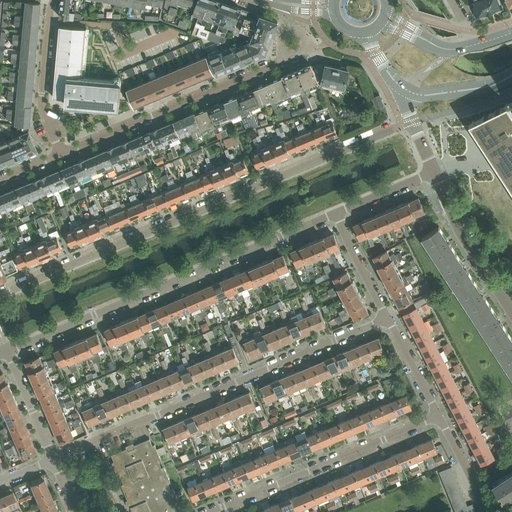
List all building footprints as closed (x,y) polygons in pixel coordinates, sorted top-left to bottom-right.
[(61,0),(60,17),(74,18),(77,0),(61,0)] [(165,0),(164,11),(176,15),(180,3),(182,4),(181,5),(182,6),(184,0),(165,0)] [(184,0),(182,6),(184,6),(184,4),(195,8),(197,0),(184,0)] [(193,13),(199,15),(195,26),(199,28),(209,0),(197,0),(195,8),(193,13)] [(209,0),(199,28),(197,35),(201,37),(207,39),(210,31),(204,29),(208,19),(214,21),(221,1),(216,0),(209,0)] [(471,0),(478,17),(479,16),(481,17),(484,16),(485,14),(490,12),(485,0),(471,0)] [(485,0),(490,12),(495,10),(497,11),(500,10),(501,8),(502,8),(499,0),(485,0)] [(210,31),(207,39),(212,41),(217,43),(220,35),(231,5),(221,1),(214,21),(220,23),(216,33),(210,31)] [(15,7),(25,8),(24,12),(37,13),(38,4),(15,2),(15,7)] [(217,43),(217,44),(218,46),(225,43),(227,37),(225,36),(229,26),(235,28),(242,9),(231,5),(220,35),(217,43)] [(235,28),(233,34),(238,36),(241,30),(243,24),(245,17),(246,17),(248,12),(249,12),(242,9),(235,28)] [(14,16),(14,21),(37,23),(37,13),(24,12),(24,17),(14,16)] [(245,17),(243,24),(273,34),(275,28),(277,27),(278,24),(277,23),(278,22),(261,16),(259,22),(246,17),(245,17)] [(13,25),(23,26),(23,31),(36,32),(37,23),(14,21),(13,25)] [(243,24),(241,30),(254,35),(252,41),(268,47),(269,46),(270,45),(271,42),(271,41),(273,34),(243,24)] [(63,26),(57,97),(69,98),(68,105),(86,107),(86,103),(123,106),(125,83),(82,79),(86,28),(63,26)] [(13,35),(12,39),(35,41),(36,32),(23,31),(22,36),(13,35)] [(207,39),(201,37),(209,57),(210,59),(217,75),(244,64),(237,47),(235,43),(231,45),(229,41),(225,43),(218,46),(220,52),(215,54),(214,52),(212,53),(210,46),(212,41),(207,39)] [(21,45),(21,50),(34,51),(35,41),(12,39),(12,44),(21,45)] [(249,42),(237,47),(244,64),(266,55),(268,47),(252,41),(250,40),(249,42)] [(11,53),(10,58),(33,60),(34,51),(21,50),(20,54),(11,53)] [(207,56),(196,60),(204,79),(214,74),(207,56)] [(10,63),(20,64),(19,68),(32,69),(33,60),(10,58),(10,63)] [(196,60),(186,64),(194,83),(204,79),(196,60)] [(320,63),(312,67),(319,83),(322,90),(352,98),(356,82),(346,80),(348,70),(346,70),(345,67),(342,67),(340,68),(338,68),(337,67),(334,67),(326,65),(321,63),(320,63)] [(186,64),(176,69),(184,87),(194,83),(186,64)] [(319,83),(312,67),(311,64),(297,70),(304,87),(307,94),(311,92),(309,88),(319,83)] [(9,72),(9,77),(32,79),(32,69),(19,68),(19,73),(9,72)] [(176,69),(166,73),(174,91),(184,87),(176,69)] [(297,70),(283,76),(283,77),(292,97),(302,93),(303,97),(306,105),(296,109),(297,110),(298,114),(313,109),(307,94),(304,87),(297,70)] [(166,73),(156,77),(164,95),(174,91),(166,73)] [(8,81),(18,82),(17,87),(31,88),(32,79),(9,77),(8,81)] [(156,77),(147,81),(154,100),(164,95),(156,77)] [(273,81),(269,83),(277,103),(292,97),(283,77),(279,79),(277,78),(274,79),(273,81)] [(147,81),(137,85),(144,104),(154,100),(147,81)] [(258,87),(254,89),(260,104),(270,100),(271,102),(279,120),(283,118),(277,103),(269,83),(264,85),(262,85),(259,86),(258,87)] [(137,85),(126,90),(134,108),(144,104),(137,85)] [(8,91),(7,95),(30,97),(31,88),(17,87),(17,92),(8,91)] [(252,110),(261,107),(260,104),(254,89),(249,91),(247,91),(245,92),(244,94),(239,96),(246,113),(252,128),(258,126),(252,110)] [(16,101),(16,106),(29,107),(30,97),(7,95),(7,100),(16,101)] [(380,95),(373,98),(377,108),(384,105),(380,95)] [(229,100),(224,102),(231,117),(241,112),(242,115),(241,115),(248,129),(252,128),(246,113),(239,96),(234,98),(232,97),(230,98),(229,100)] [(214,106),(210,108),(220,132),(224,130),(220,121),(231,117),(224,102),(220,104),(218,103),(215,104),(214,106)] [(472,121),(469,123),(471,126),(472,127),(472,128),(477,135),(478,137),(497,166),(498,168),(503,175),(504,177),(509,184),(510,186),(511,189),(511,102),(508,105),(508,104),(507,104),(506,105),(496,109),(494,110),(485,115),(483,116),(474,121),(472,121)] [(6,110),(6,114),(29,116),(29,107),(16,106),(16,110),(6,110)] [(200,112),(195,114),(201,129),(203,135),(207,133),(207,131),(212,128),(215,134),(220,132),(210,108),(205,110),(203,109),(200,111),(200,112)] [(201,129),(195,114),(194,113),(185,117),(191,133),(194,138),(198,137),(196,131),(201,129)] [(15,120),(14,125),(28,126),(29,116),(6,114),(5,119),(15,120)] [(318,117),(328,139),(337,135),(332,121),(326,123),(325,120),(324,121),(321,115),(318,117)] [(185,117),(173,122),(180,137),(191,133),(185,117)] [(315,118),(318,123),(316,124),(318,127),(313,129),(318,143),(328,139),(318,117),(315,118)] [(173,122),(162,127),(169,142),(180,137),(173,122)] [(303,123),(300,125),(309,147),(318,143),(313,129),(307,131),(306,128),(305,129),(303,123)] [(27,130),(28,126),(14,125),(19,134),(18,134),(19,136),(28,155),(36,151),(27,130)] [(299,131),(298,132),(299,135),(294,137),(300,151),(309,147),(300,125),(297,126),(299,131)] [(282,126),(279,127),(290,155),(300,151),(294,137),(288,139),(287,136),(286,137),(282,126)] [(162,127),(151,131),(158,147),(169,142),(162,127)] [(279,137),(280,138),(278,139),(279,142),(273,145),(280,160),(291,156),(290,155),(279,127),(276,129),(279,137)] [(151,131),(140,136),(147,152),(158,147),(151,131)] [(19,136),(7,141),(15,160),(28,155),(19,136)] [(140,136),(129,141),(136,156),(147,152),(140,136)] [(259,136),(256,137),(258,142),(268,164),(268,165),(280,160),(273,145),(266,148),(265,145),(263,145),(263,144),(259,136)] [(7,141),(0,144),(0,161),(2,166),(15,160),(7,141)] [(129,141),(118,145),(125,161),(136,156),(129,141)] [(255,143),(258,148),(256,149),(258,152),(252,154),(258,168),(268,164),(258,142),(255,143)] [(174,144),(170,146),(172,151),(175,158),(179,156),(174,144)] [(184,146),(186,152),(192,150),(189,144),(184,146)] [(122,166),(120,163),(125,161),(118,145),(107,150),(115,168),(115,169),(122,166)] [(203,153),(202,149),(192,153),(194,157),(203,153)] [(228,163),(221,166),(228,182),(240,177),(239,176),(230,154),(227,149),(224,150),(228,158),(229,160),(227,160),(228,163)] [(107,150),(96,155),(102,170),(109,167),(110,170),(115,168),(107,150)] [(233,153),(230,154),(239,176),(249,172),(243,158),(237,161),(236,158),(235,158),(233,153)] [(96,155),(85,159),(91,175),(102,170),(96,155)] [(164,162),(162,156),(155,159),(157,165),(164,162)] [(217,186),(216,186),(217,187),(228,182),(221,166),(215,169),(214,166),(212,167),(211,165),(212,165),(208,157),(205,158),(207,164),(217,186)] [(93,179),(91,175),(85,159),(74,164),(82,184),(93,179)] [(74,164),(63,169),(69,184),(76,181),(78,186),(82,184),(74,164)] [(207,174),(201,176),(207,190),(216,186),(217,186),(207,164),(204,165),(206,170),(205,171),(207,174)] [(142,172),(140,167),(129,172),(131,177),(142,172)] [(63,169),(51,173),(58,189),(69,184),(63,169)] [(207,190),(201,176),(196,178),(195,175),(194,175),(191,170),(188,171),(198,194),(207,190)] [(188,178),(186,179),(188,182),(183,184),(188,198),(198,194),(188,171),(185,173),(188,178)] [(120,181),(131,177),(129,172),(118,176),(120,181)] [(51,173),(40,178),(47,194),(58,189),(51,173)] [(40,178),(29,183),(35,198),(47,194),(40,178)] [(173,178),(170,179),(179,202),(188,198),(183,184),(177,186),(176,183),(175,183),(173,178)] [(169,190),(164,192),(170,206),(179,202),(170,179),(167,181),(169,186),(168,186),(169,190)] [(29,183),(17,188),(24,203),(35,198),(29,183)] [(154,186),(151,187),(160,210),(170,206),(164,192),(158,194),(157,191),(156,191),(154,186)] [(148,189),(150,194),(149,194),(150,198),(145,200),(151,213),(160,210),(151,187),(148,189)] [(17,188),(6,192),(13,208),(24,203),(17,188)] [(84,189),(79,191),(81,197),(87,195),(84,189)] [(6,192),(0,195),(0,209),(1,213),(13,208),(6,192)] [(151,213),(145,200),(140,202),(138,199),(137,199),(135,194),(132,195),(141,217),(151,213)] [(129,197),(131,202),(130,202),(131,205),(126,208),(132,221),(141,217),(132,195),(129,197)] [(409,202),(415,217),(415,218),(419,216),(419,214),(424,212),(419,198),(409,202)] [(409,201),(397,206),(404,222),(415,217),(409,202),(409,201)] [(116,202),(113,203),(123,225),(132,221),(126,208),(121,210),(119,207),(118,207),(116,202)] [(112,210),(111,210),(112,213),(107,216),(113,229),(123,225),(113,203),(110,204),(112,210)] [(70,215),(66,206),(60,209),(64,218),(70,215)] [(92,217),(92,220),(86,222),(93,239),(104,234),(104,233),(94,211),(92,206),(89,207),(92,215),(93,215),(93,217),(92,217)] [(404,222),(397,206),(386,211),(393,227),(399,224),(401,227),(402,226),(405,234),(409,233),(405,225),(404,222)] [(97,210),(94,211),(104,233),(113,229),(107,216),(102,218),(101,215),(99,215),(97,210)] [(393,227),(386,211),(375,215),(381,231),(388,228),(390,232),(391,231),(394,239),(398,238),(394,230),(393,227)] [(81,243),(82,244),(93,239),(86,222),(79,225),(78,223),(77,224),(76,222),(73,214),(70,215),(72,221),(81,243)] [(375,215),(363,220),(364,221),(370,236),(377,233),(378,236),(380,236),(383,244),(386,243),(383,234),(383,235),(381,231),(375,215)] [(71,231),(66,233),(72,247),(81,243),(72,221),(69,222),(71,227),(70,228),(71,231)] [(354,225),(359,237),(360,239),(366,237),(366,238),(371,237),(370,236),(364,221),(354,225)] [(422,237),(439,264),(456,253),(439,226),(422,237)] [(41,239),(42,242),(35,245),(42,261),(53,256),(53,255),(43,233),(41,228),(38,229),(41,237),(42,237),(42,238),(41,239)] [(46,232),(43,233),(53,255),(62,251),(56,237),(51,239),(50,236),(48,237),(46,232)] [(335,254),(334,250),(339,248),(338,246),(334,236),(333,234),(324,238),(334,262),(336,261),(334,255),(335,254)] [(30,264),(30,265),(42,261),(35,245),(28,248),(27,245),(25,245),(25,244),(22,236),(19,237),(21,242),(30,264)] [(334,262),(324,238),(323,237),(312,242),(319,258),(326,255),(327,258),(328,257),(331,263),(334,262)] [(18,243),(20,249),(19,249),(20,252),(15,255),(20,268),(30,264),(21,242),(18,243)] [(311,261),(319,258),(312,242),(300,247),(301,248),(301,247),(311,271),(314,270),(312,265),(313,264),(311,261)] [(296,264),(297,266),(303,263),(305,267),(306,267),(308,273),(311,271),(301,247),(301,248),(291,252),(292,254),(296,264)] [(0,264),(1,264),(0,261),(0,257),(2,256),(2,255),(10,251),(8,248),(0,251),(0,264)] [(387,250),(374,258),(378,267),(379,267),(402,255),(400,253),(395,255),(394,254),(390,256),(387,250)] [(439,264),(457,290),(473,279),(456,253),(439,264)] [(273,259),(283,283),(286,282),(284,276),(285,276),(283,272),(289,269),(288,267),(284,257),(283,255),(273,259)] [(398,261),(403,258),(402,255),(379,267),(378,267),(377,267),(383,279),(399,271),(395,264),(398,262),(398,261)] [(283,283),(273,259),(273,258),(261,263),(268,279),(277,275),(280,284),(283,283)] [(1,264),(0,264),(0,282),(7,280),(5,276),(18,271),(13,259),(2,264),(1,264)] [(261,263),(250,268),(250,269),(251,269),(260,293),(264,291),(261,286),(262,285),(261,282),(268,279),(261,263)] [(250,269),(241,273),(247,287),(252,284),(254,289),(255,288),(258,294),(260,293),(251,269),(250,269)] [(402,277),(399,271),(383,279),(389,290),(390,289),(413,277),(411,274),(406,277),(405,276),(402,277)] [(338,289),(352,281),(347,272),(334,279),(337,284),(335,285),(337,289),(338,289)] [(242,289),(247,287),(241,273),(232,277),(238,292),(242,291),(242,289)] [(232,277),(222,281),(228,295),(234,292),(235,297),(237,296),(239,302),(242,301),(239,295),(238,292),(232,277)] [(413,277),(390,289),(395,298),(408,291),(405,286),(409,284),(409,282),(414,280),(413,277)] [(473,279),(457,290),(474,316),(490,306),(473,279)] [(338,289),(337,289),(335,290),(329,293),(331,296),(336,293),(337,294),(340,293),(343,299),(359,291),(353,280),(352,281),(338,289)] [(224,298),(223,297),(228,295),(222,281),(213,285),(220,300),(224,298)] [(213,285),(204,289),(209,303),(215,300),(216,302),(220,300),(213,285)] [(204,289),(194,293),(204,316),(207,315),(205,310),(206,309),(204,305),(209,303),(204,289)] [(408,291),(395,298),(399,307),(413,300),(410,295),(412,294),(409,290),(408,291)] [(344,309),(339,312),(340,315),(346,312),(348,311),(349,310),(363,303),(364,303),(359,291),(343,299),(347,307),(344,308),(344,309)] [(194,293),(185,297),(191,310),(196,308),(198,313),(199,312),(201,318),(204,316),(194,293)] [(185,313),(191,310),(185,297),(175,301),(182,316),(186,314),(185,313)] [(417,307),(416,307),(416,308),(421,305),(425,311),(430,308),(427,302),(428,302),(425,297),(414,303),(414,304),(415,303),(417,307)] [(175,301),(166,304),(172,318),(177,316),(178,318),(182,316),(175,301)] [(349,310),(348,311),(350,315),(352,314),(355,319),(357,318),(366,313),(368,312),(363,303),(349,310)] [(166,321),(172,318),(166,304),(157,308),(163,324),(167,322),(166,321)] [(474,316),(491,343),(507,332),(490,306),(474,316)] [(157,308),(147,312),(153,326),(158,324),(159,326),(163,324),(157,308)] [(411,328),(424,322),(416,308),(404,314),(409,323),(411,328)] [(308,313),(315,329),(326,325),(320,311),(313,314),(312,311),(308,313)] [(148,329),(153,326),(147,312),(138,316),(148,340),(150,339),(148,334),(149,333),(148,329)] [(303,315),(304,317),(298,320),(304,334),(315,329),(308,313),(303,315)] [(148,340),(138,316),(137,315),(126,320),(133,336),(140,333),(141,337),(142,336),(145,342),(148,340)] [(126,320),(115,325),(115,326),(125,350),(128,349),(126,343),(127,342),(126,339),(133,336),(126,320)] [(291,320),(286,322),(294,339),(304,334),(298,320),(292,323),(291,320)] [(282,324),(283,326),(277,329),(283,343),(294,339),(286,322),(282,324)] [(414,334),(417,338),(429,332),(424,322),(411,328),(411,329),(412,328),(414,334)] [(115,326),(105,330),(106,332),(110,342),(111,344),(117,342),(119,346),(120,345),(122,351),(125,350),(115,326)] [(269,329),(265,331),(272,348),(283,343),(277,329),(270,332),(269,329)] [(262,335),(255,338),(261,352),(272,348),(265,331),(261,333),(262,335)] [(422,348),(422,349),(434,342),(429,332),(417,338),(419,343),(422,348)] [(511,338),(507,332),(491,343),(508,369),(511,366),(511,338)] [(87,338),(97,362),(100,360),(98,355),(99,354),(97,350),(102,348),(103,348),(103,347),(102,346),(98,336),(97,334),(87,338)] [(87,338),(87,337),(75,341),(82,357),(89,354),(91,358),(92,357),(94,363),(97,362),(87,338)] [(368,342),(375,358),(379,356),(378,354),(385,351),(379,337),(368,342)] [(244,340),(243,340),(244,342),(250,357),(261,352),(255,338),(249,341),(248,338),(244,340)] [(75,341),(64,346),(64,347),(65,347),(71,362),(82,357),(75,341)] [(364,344),(357,347),(363,361),(369,358),(370,360),(375,358),(368,342),(364,344)] [(434,342),(422,349),(425,354),(427,359),(440,352),(434,342)] [(222,352),(229,366),(239,361),(232,345),(228,347),(229,349),(222,352)] [(71,363),(71,362),(65,347),(64,347),(55,351),(55,353),(56,353),(61,365),(66,363),(67,365),(71,363)] [(352,349),(346,351),(353,367),(358,365),(357,363),(363,361),(357,347),(352,349)] [(346,351),(336,356),(342,370),(348,367),(349,369),(353,367),(346,351)] [(215,352),(211,354),(218,370),(229,366),(222,352),(216,354),(215,352)] [(432,369),(445,362),(440,352),(427,359),(430,363),(432,368),(432,369)] [(206,356),(207,358),(201,361),(207,375),(218,370),(211,354),(206,356)] [(40,356),(26,362),(30,372),(56,361),(55,358),(47,362),(46,360),(42,362),(40,356)] [(335,372),(342,370),(336,356),(325,360),(332,376),(336,375),(335,372)] [(325,360),(314,365),(320,379),(327,376),(328,378),(332,376),(325,360)] [(49,369),(49,368),(57,364),(56,361),(30,372),(29,372),(34,384),(50,377),(47,370),(49,369)] [(194,361),(189,363),(196,380),(207,375),(201,361),(194,364),(194,361)] [(445,362),(432,369),(433,369),(435,374),(438,379),(450,372),(445,362)] [(186,367),(179,370),(186,384),(196,380),(189,363),(185,365),(186,367)] [(315,384),(314,381),(320,379),(314,365),(304,369),(310,385),(315,384)] [(304,369),(293,374),(299,388),(305,385),(306,387),(310,385),(304,369)] [(172,370),(168,372),(175,389),(186,384),(179,370),(173,373),(172,370)] [(164,376),(158,379),(164,393),(172,390),(175,389),(168,372),(163,374),(164,376)] [(443,389),(455,383),(450,372),(438,379),(440,384),(440,383),(443,389)] [(293,393),(292,390),(299,388),(293,374),(282,378),(289,394),(293,393)] [(39,394),(63,385),(62,382),(56,384),(56,383),(53,384),(50,377),(34,384),(39,395),(40,395),(39,394)] [(282,378),(271,383),(278,397),(284,394),(285,396),(289,394),(282,378)] [(151,379),(146,381),(153,398),(164,393),(158,379),(152,382),(151,379)] [(146,381),(142,383),(143,385),(137,388),(143,402),(153,398),(146,381)] [(0,384),(0,397),(12,393),(7,382),(6,382),(0,384)] [(271,383),(260,387),(267,404),(272,402),(271,400),(278,397),(271,383)] [(446,394),(448,399),(461,393),(455,383),(443,389),(446,394)] [(63,385),(39,394),(40,395),(43,404),(57,398),(55,393),(59,391),(59,390),(65,387),(63,385)] [(129,388),(125,390),(132,407),(143,402),(137,388),(130,391),(129,388)] [(122,394),(115,397),(121,411),(132,407),(125,390),(121,392),(122,394)] [(256,407),(260,405),(256,395),(251,396),(250,392),(239,397),(245,411),(251,408),(252,410),(256,408),(256,407)] [(12,393),(0,397),(0,410),(0,411),(15,405),(16,405),(12,393)] [(461,393),(448,399),(450,404),(451,404),(453,409),(466,403),(461,393)] [(392,401),(397,414),(398,414),(403,412),(412,408),(407,395),(392,401)] [(108,397),(104,399),(110,416),(121,411),(115,397),(109,400),(108,397)] [(239,416),(238,413),(245,411),(239,397),(228,401),(235,417),(239,416)] [(57,398),(43,404),(47,413),(63,407),(61,403),(60,403),(57,398)] [(99,401),(100,403),(94,406),(100,420),(110,416),(104,399),(99,401)] [(228,401),(217,406),(223,420),(230,417),(230,419),(235,417),(228,401)] [(397,414),(392,401),(381,406),(387,419),(392,416),(397,414)] [(456,415),(459,419),(471,413),(466,403),(453,409),(453,410),(454,409),(456,415)] [(19,414),(15,405),(0,411),(0,410),(0,411),(1,415),(3,415),(5,420),(19,414)] [(87,406),(82,408),(89,425),(100,420),(94,406),(88,409),(87,406)] [(218,425),(217,422),(223,420),(217,406),(206,410),(213,426),(218,425)] [(382,421),(387,419),(381,406),(371,410),(376,423),(377,423),(382,420),(382,421)] [(63,412),(65,411),(63,407),(47,413),(51,423),(65,417),(63,412)] [(206,410),(196,415),(202,429),(208,426),(209,428),(213,426),(206,410)] [(371,410),(360,414),(366,427),(371,425),(376,423),(371,410)] [(461,424),(464,429),(463,429),(464,430),(476,423),(471,413),(459,419),(461,424)] [(8,425),(6,426),(8,430),(23,424),(19,414),(5,420),(8,425)] [(360,414),(350,419),(355,432),(356,432),(361,429),(366,427),(360,414)] [(196,415),(185,419),(192,436),(196,434),(197,436),(204,434),(202,429),(196,415)] [(65,417),(51,423),(55,432),(71,426),(69,422),(67,422),(65,417)] [(185,419),(174,424),(180,438),(187,435),(188,437),(192,436),(185,419)] [(355,432),(350,419),(339,423),(345,436),(350,434),(355,432)] [(339,423),(329,428),(334,441),(335,441),(334,440),(340,438),(345,436),(339,423)] [(464,430),(467,435),(469,440),(481,433),(476,423),(464,430)] [(23,424),(8,430),(9,434),(11,434),(13,439),(27,433),(23,424)] [(174,424),(163,428),(170,445),(175,443),(174,441),(180,438),(174,424)] [(71,426),(55,432),(59,442),(61,441),(71,437),(73,436),(71,430),(73,430),(71,426)] [(329,428),(318,432),(324,445),(329,443),(334,441),(329,428)] [(318,432),(308,437),(313,450),(314,450),(314,449),(319,447),(324,445),(318,432)] [(13,439),(15,444),(14,445),(16,449),(31,442),(27,433),(13,439)] [(474,449),(474,450),(487,443),(481,433),(469,440),(471,444),(474,449)] [(308,437),(297,441),(303,454),(308,452),(313,449),(313,450),(308,437)] [(114,462),(112,463),(119,479),(121,478),(124,484),(121,485),(132,511),(180,511),(178,506),(180,505),(173,489),(171,490),(168,484),(171,483),(164,467),(162,468),(161,466),(159,461),(161,461),(155,444),(152,445),(150,439),(134,445),(133,444),(127,446),(127,448),(111,455),(114,462)] [(417,445),(423,458),(438,451),(432,439),(423,442),(423,443),(418,445),(418,444),(417,445)] [(297,441),(287,445),(292,459),(293,458),(298,456),(300,455),(303,454),(297,441)] [(23,457),(35,452),(31,442),(16,449),(17,453),(19,452),(21,458),(23,457)] [(487,443),(474,450),(475,450),(477,455),(482,464),(494,457),(487,443)] [(208,444),(200,448),(202,454),(211,450),(208,444)] [(287,445),(276,450),(282,463),(287,461),(292,458),(292,459),(287,445)] [(417,445),(412,447),(407,449),(412,462),(423,458),(417,445)] [(501,446),(496,449),(499,455),(505,452),(501,446)] [(402,451),(397,454),(397,453),(396,453),(402,467),(412,462),(407,449),(402,451)] [(276,450),(266,454),(271,467),(272,467),(271,467),(277,465),(282,463),(276,450)] [(396,454),(391,456),(386,458),(391,471),(402,467),(396,453),(396,454)] [(266,470),(265,469),(271,467),(271,468),(271,467),(266,454),(255,459),(261,472),(266,470)] [(442,456),(435,459),(438,464),(444,462),(442,456)] [(376,462),(375,462),(381,475),(391,471),(386,458),(381,460),(376,463),(376,462)] [(255,459),(245,463),(250,476),(251,476),(250,476),(256,474),(261,472),(255,459)] [(370,465),(365,467),(370,480),(381,475),(375,462),(375,463),(370,465)] [(245,463),(234,468),(240,480),(245,478),(244,478),(250,476),(245,463)] [(360,469),(355,471),(354,471),(360,484),(370,480),(365,467),(360,469)] [(452,467),(440,472),(442,478),(454,473),(454,472),(453,473),(452,468),(452,467)] [(234,468),(224,472),(229,485),(230,485),(229,485),(235,482),(235,483),(240,480),(234,468)] [(349,474),(344,476),(349,489),(360,484),(354,471),(354,472),(349,474)] [(511,471),(493,484),(504,501),(507,499),(507,498),(511,494),(511,471)] [(224,472),(213,476),(219,489),(224,487),(223,487),(229,485),(224,472)] [(454,473),(442,478),(444,483),(456,478),(454,474),(454,473)] [(213,476),(203,481),(208,494),(209,494),(208,494),(214,491),(219,489),(213,476)] [(334,480),(333,480),(339,493),(349,489),(344,476),(339,478),(334,480)] [(456,478),(444,483),(446,489),(458,484),(458,483),(456,479),(456,478)] [(43,479),(30,484),(35,495),(48,490),(43,479)] [(333,480),(333,481),(328,483),(323,485),(328,498),(339,493),(333,480)] [(203,481),(188,487),(193,500),(203,496),(202,496),(208,494),(203,481)] [(458,484),(459,484),(458,484),(446,489),(449,494),(461,489),(460,489),(458,484)] [(313,489),(312,489),(318,502),(328,498),(323,485),(318,487),(313,489)] [(312,489),(307,492),(302,494),(307,506),(318,502),(312,489)] [(461,489),(449,494),(451,499),(463,495),(463,494),(462,494),(460,490),(461,490),(461,489)] [(48,490),(35,495),(39,506),(52,500),(48,490)] [(0,497),(6,510),(17,505),(12,492),(11,492),(11,493),(6,495),(0,497)] [(302,494),(297,496),(292,498),(291,498),(297,511),(307,506),(302,494)] [(463,495),(451,499),(453,505),(465,500),(465,499),(464,500),(463,495)] [(286,500),(281,502),(284,511),(294,511),(297,511),(291,498),(286,501),(286,500)] [(52,500),(39,506),(41,511),(53,511),(57,511),(52,500)] [(465,501),(465,500),(453,505),(455,511),(461,508),(467,506),(467,505),(465,501)] [(276,504),(276,505),(271,507),(270,507),(272,511),(284,511),(281,502),(276,504)]
